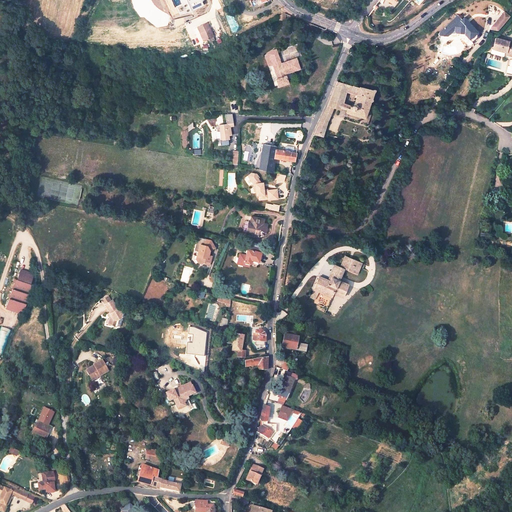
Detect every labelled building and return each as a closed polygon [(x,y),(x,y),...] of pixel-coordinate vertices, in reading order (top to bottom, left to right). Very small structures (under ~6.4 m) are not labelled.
[(277,11),(275,19),(283,21),(285,14),(277,11)] [(504,11),(489,27),(495,32),(510,17),(504,11)] [(451,35),(462,36),(469,44),(475,39),(474,33),(468,26),(463,26),(456,19),(450,25),(451,27),(451,32),(451,35)] [(204,22),(194,27),(198,36),(200,35),(202,40),(211,36),(204,22)] [(448,24),(437,34),(437,39),(443,39),(451,32),(451,27),(450,25),(448,24)] [(506,43),(493,40),(490,51),(503,55),(504,53),(511,55),(511,60),(511,63),(511,46),(511,44),(507,43),(506,43)] [(269,52),(264,56),(269,67),(270,67),(275,80),(273,81),(276,89),(286,85),(283,78),(281,79),(280,75),(285,73),(286,75),(296,71),(292,60),(285,63),(286,64),(277,67),(275,62),(278,61),(273,50),(269,52)] [(510,67),(505,66),(502,75),(509,77),(511,68),(510,67)] [(345,112),(362,117),(368,100),(369,101),(372,90),(337,80),(323,111),(329,113),(332,107),(338,109),(340,106),(342,105),(340,104),(345,89),(356,94),(353,104),(349,106),(348,107),(344,106),(344,107),(346,108),(345,112)] [(323,120),(319,122),(316,128),(322,130),(329,113),(323,111),(324,117),(323,120)] [(218,127),(220,143),(229,142),(228,138),(231,138),(230,130),(228,130),(227,126),(218,127)] [(313,134),(320,136),(322,130),(316,128),(313,134)] [(275,147),(262,144),(257,170),(271,173),(274,158),(294,160),(295,153),(275,149),(275,147)] [(267,188),(263,189),(263,183),(261,183),(258,179),(259,177),(258,175),(251,174),(248,176),(254,184),(256,184),(256,195),(259,195),(260,199),(268,198),(269,200),(277,199),(276,189),(268,190),(267,188)] [(268,220),(255,218),(251,238),(260,240),(265,234),(268,220)] [(204,246),(195,243),(194,250),(197,252),(196,258),(198,262),(200,263),(204,261),(209,262),(210,256),(208,256),(209,251),(206,246),(208,240),(205,239),(204,246)] [(215,248),(211,241),(208,240),(206,246),(209,251),(215,248)] [(249,250),(247,249),(246,254),(241,253),(239,263),(248,265),(249,264),(254,265),(254,263),(259,264),(262,252),(261,252),(262,249),(250,245),(249,250)] [(331,280),(321,276),(316,289),(323,291),(334,296),(336,291),(346,295),(350,284),(341,280),(345,268),(356,272),(361,260),(347,255),(342,267),(336,265),(331,280)] [(23,314),(33,284),(31,284),(33,275),(20,271),(18,280),(16,279),(7,308),(23,314)] [(323,291),(316,289),(313,297),(319,300),(323,291)] [(217,300),(225,302),(227,306),(231,307),(232,298),(219,295),(217,300)] [(111,301),(105,305),(113,317),(110,319),(109,325),(112,325),(112,326),(113,327),(114,326),(116,326),(117,320),(122,317),(122,314),(119,309),(118,309),(112,300),(111,301)] [(0,354),(5,356),(13,331),(2,327),(0,333),(0,354)] [(257,333),(254,333),(254,341),(267,341),(266,331),(264,331),(264,330),(257,330),(257,333)] [(239,333),(234,333),(234,339),(231,338),(230,344),(233,344),(232,352),(239,353),(238,360),(245,360),(246,349),(243,349),(244,345),(242,345),(243,332),(240,331),(239,333)] [(300,339),(286,335),(283,347),(298,350),(300,339)] [(97,377),(110,369),(104,357),(96,362),(97,364),(91,367),(97,377)] [(248,368),(259,368),(259,371),(268,369),(269,362),(269,357),(247,364),(248,368)] [(97,377),(91,367),(87,369),(93,379),(97,377)] [(277,397),(285,400),(295,374),(286,371),(284,375),(285,376),(277,397)] [(174,399),(177,406),(181,403),(181,402),(185,400),(184,398),(195,392),(192,386),(185,389),(183,386),(179,388),(179,389),(176,390),(175,388),(165,393),(169,401),(174,399)] [(259,432),(269,439),(274,432),(276,432),(277,426),(268,424),(272,406),(266,404),(261,420),(263,423),(263,426),(260,428),(259,432)] [(277,415),(286,419),(291,407),(289,406),(286,411),(281,409),(280,408),(277,415)] [(45,417),(37,414),(35,420),(38,421),(34,430),(48,436),(52,426),(43,423),(45,417)] [(298,419),(291,428),(296,432),(303,423),(298,419)] [(8,452),(15,456),(18,452),(10,448),(8,452)] [(159,470),(143,462),(137,480),(161,486),(163,480),(157,476),(159,470)] [(257,483),(262,468),(252,465),(248,479),(257,483)] [(45,471),(46,476),(44,476),(44,481),(40,482),(40,488),(47,487),(47,490),(56,489),(55,481),(57,480),(56,470),(50,470),(45,471)] [(179,491),(181,485),(164,480),(163,480),(161,486),(179,491)] [(0,493),(2,495),(0,500),(0,511),(1,511),(3,511),(7,505),(8,505),(11,498),(9,497),(11,492),(14,494),(17,486),(10,483),(7,488),(0,484),(0,493)] [(17,486),(14,494),(19,496),(22,489),(17,486)] [(19,496),(26,499),(29,492),(22,489),(19,496)] [(195,500),(194,511),(205,511),(212,511),(213,505),(207,504),(207,500),(195,500)]
